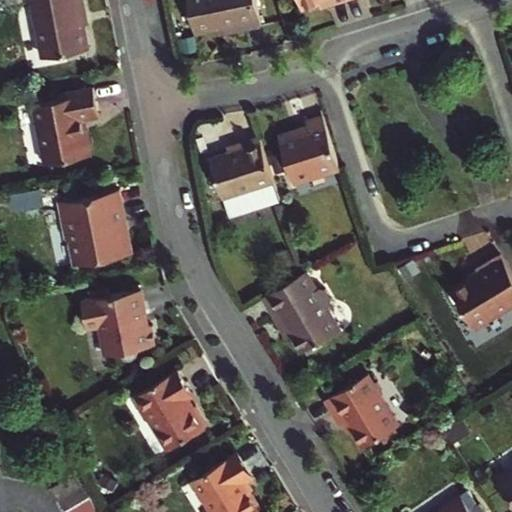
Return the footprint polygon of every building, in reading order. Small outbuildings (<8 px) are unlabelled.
[(33,0),(46,54),(90,43),(79,0),(33,0)] [(248,23),(265,20),(261,0),(193,0),(199,28),(248,19),(248,23)] [(35,99),(47,161),(91,152),(84,115),(101,112),(95,83),(60,89),(61,94),(35,99)] [(312,128),(284,137),(298,183),(346,168),(328,112),(309,119),(312,128)] [(231,151),(213,157),(226,197),(277,181),(262,136),(246,141),(248,145),(231,151)] [(246,141),(230,146),(231,151),(248,145),(246,141)] [(46,188),(16,189),(17,203),(47,202),(46,188)] [(78,259),(134,249),(123,192),(61,204),(68,238),(75,242),(78,259)] [(511,265),(505,254),(482,268),(485,273),(456,291),(480,329),(511,309),(511,265)] [(268,296),(277,311),(283,308),(298,333),(309,351),(347,328),(333,305),(334,299),(327,287),(321,286),(311,269),(306,272),(268,296)] [(84,295),(90,323),(102,321),(107,351),(122,348),(123,353),(125,355),(129,357),(132,357),(135,356),(137,355),(140,352),(140,348),(140,344),(158,340),(155,321),(148,322),(146,311),(149,310),(144,284),(84,295)] [(298,333),(283,308),(277,311),(292,337),(298,333)] [(138,407),(146,421),(153,422),(168,447),(208,424),(197,404),(193,406),(187,397),(195,393),(179,367),(136,394),(141,401),(138,407)] [(329,399),(347,427),(354,423),(368,445),(402,424),(388,403),(390,398),(383,387),(378,387),(369,373),(329,399)] [(254,473),(239,449),(234,452),(249,476),(254,473)] [(196,494),(200,501),(206,501),(212,511),(251,511),(259,507),(243,481),(249,476),(234,452),(191,477),(197,486),(196,494)] [(77,467),(50,483),(57,495),(83,480),(77,467)] [(511,496),(511,468),(499,477),(511,496)] [(64,508),(90,493),(83,480),(57,495),(64,508)] [(66,511),(84,511),(97,505),(90,493),(64,508),(66,511)] [(476,511),(465,495),(440,510),(441,511),(476,511)]
